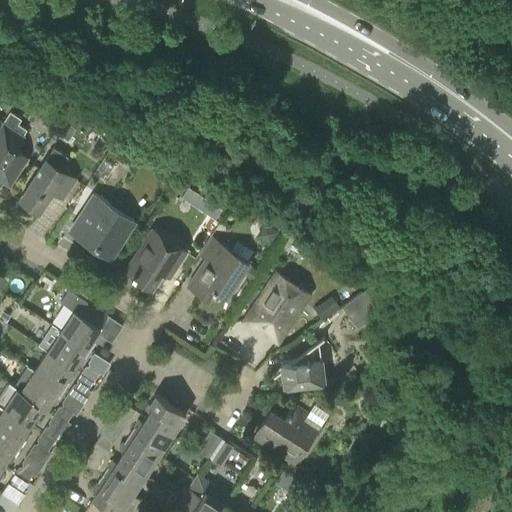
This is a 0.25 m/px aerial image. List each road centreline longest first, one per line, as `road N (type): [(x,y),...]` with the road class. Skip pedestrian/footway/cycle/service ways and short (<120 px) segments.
road 1 (primary): [(511,144),(388,52),(295,4)]
road 2 (residential): [(131,352),(149,325),(0,227)]
road 3 (residential): [(32,511),(131,352)]
road 4 (residential): [(249,389),(239,404),(217,408),(131,352)]
